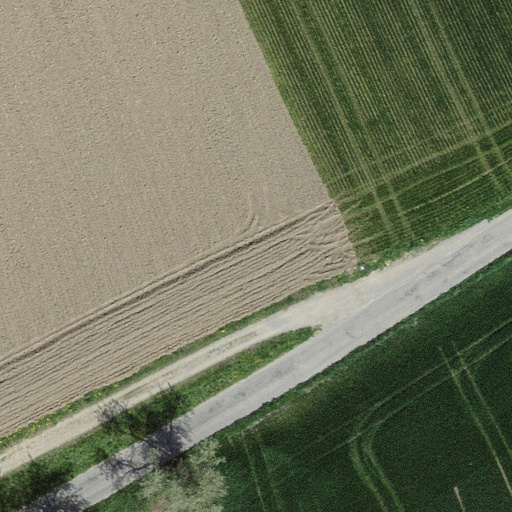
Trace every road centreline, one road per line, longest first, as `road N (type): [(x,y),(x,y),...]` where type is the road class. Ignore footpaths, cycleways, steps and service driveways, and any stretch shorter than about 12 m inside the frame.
road 1 (unclassified): [(67,511),(511,239)]
road 2 (track): [(450,278),(292,323),(0,464)]
